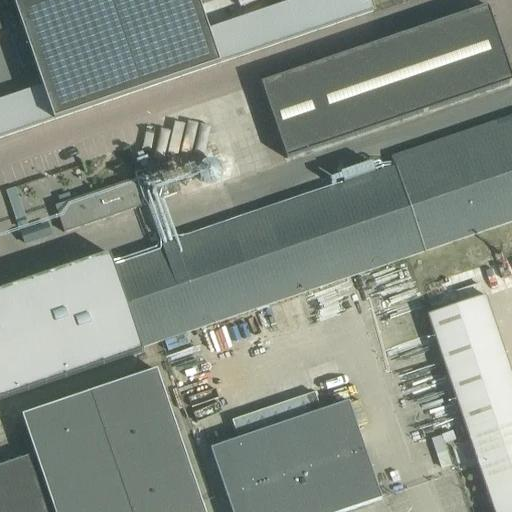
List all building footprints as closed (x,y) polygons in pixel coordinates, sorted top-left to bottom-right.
[(137,92),(136,89),(105,0),(13,0),(54,120),(137,92)] [(105,0),(136,89),(137,92),(219,64),(197,0),(105,0)] [(261,84),(286,159),(511,82),(511,76),(488,7),(261,84)] [(0,301),(0,397),(511,222),(511,117),(391,158),(394,167),(0,301)] [(208,153),(209,124),(182,123),(181,152),(208,153)] [(172,167),(55,207),(64,233),(181,194),(172,167)] [(22,187),(11,190),(21,228),(31,226),(22,187)] [(47,237),(43,226),(21,233),(25,245),(47,237)] [(461,307),(488,298),(483,282),(456,291),(461,307)] [(204,511),(156,372),(22,417),(54,511),(204,511)] [(211,450),(231,511),(345,511),(382,500),(348,403),(320,412),(314,393),(300,397),(307,417),(211,450)] [(511,511),(511,417),(467,433),(493,511),(511,511)]
